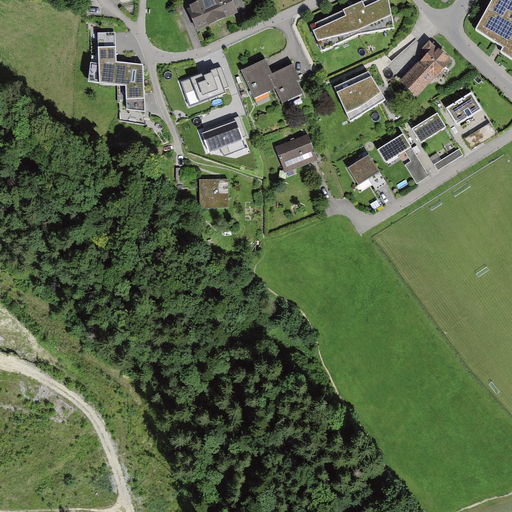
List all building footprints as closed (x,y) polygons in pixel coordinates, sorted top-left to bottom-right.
[(217,0),(215,1),(226,24),(245,16),(237,0),(217,0)] [(394,30),(387,0),(373,0),(310,29),(322,54),(359,37),(394,30)] [(511,0),(487,0),(473,25),(499,46),(511,55),(511,0)] [(215,1),(208,5),(206,1),(193,7),(195,11),(191,13),(201,36),(226,24),(215,1)] [(114,32),(98,34),(99,63),(90,63),(88,83),(126,88),(127,111),(145,113),(143,66),(116,63),(114,32)] [(424,98),(441,80),(457,65),(444,51),(435,44),(428,51),(429,52),(421,60),(430,70),(414,88),(424,98)] [(269,73),(263,60),(242,70),(254,96),(275,87),(269,73)] [(297,74),(292,62),(269,73),(275,87),(282,102),(303,93),(299,82),(305,79),(302,72),(297,74)] [(191,78),(181,81),(190,105),(227,91),(217,66),(190,76),(191,78)] [(350,124),(385,103),(369,74),(335,90),(350,124)] [(453,110),(463,127),(488,112),(478,95),(453,110)] [(414,131),(424,148),(452,130),(442,114),(414,131)] [(236,119),(202,131),(209,150),(243,138),(236,119)] [(496,134),(489,124),(466,139),(473,149),(496,134)] [(276,146),(286,174),(297,170),(296,166),(317,158),(308,134),(276,146)] [(407,136),(379,154),(389,169),(408,157),(414,166),(407,170),(420,191),(436,181),(407,136)] [(460,150),(436,165),(439,171),(463,156),(460,150)] [(348,168),(359,185),(369,179),(376,190),(387,183),(369,155),(348,168)] [(200,179),(200,208),(229,208),(229,179),(200,179)]
